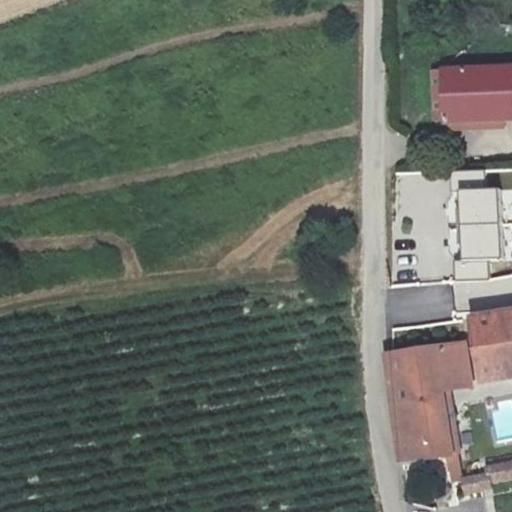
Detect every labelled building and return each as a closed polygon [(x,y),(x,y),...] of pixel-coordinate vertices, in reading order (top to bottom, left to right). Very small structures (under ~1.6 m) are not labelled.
[(511,68),(445,71),(445,76),(447,122),(447,125),(511,122),(511,68)] [(447,122),(445,76),(436,76),(438,122),(447,122)] [(511,254),(486,258),(489,277),(511,274),(511,254)] [(511,379),(511,314),(474,320),(485,384),(511,379)] [(474,387),(467,345),(439,349),(446,392),(474,387)] [(446,392),(439,349),(388,357),(402,466),(455,457),(446,392)] [(511,465),(488,469),(490,482),(511,478),(511,465)] [(484,491),(481,478),(478,478),(465,481),(468,495),(484,491)]
